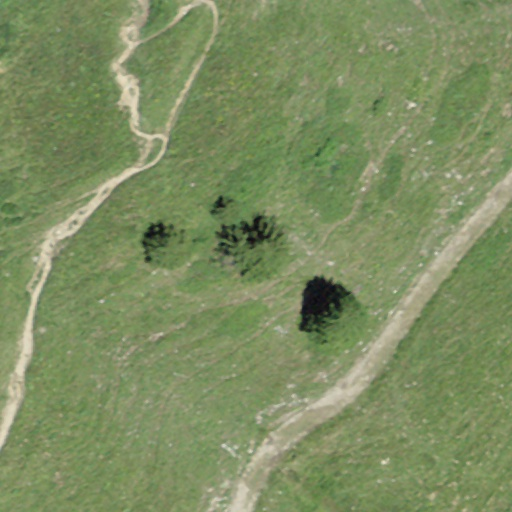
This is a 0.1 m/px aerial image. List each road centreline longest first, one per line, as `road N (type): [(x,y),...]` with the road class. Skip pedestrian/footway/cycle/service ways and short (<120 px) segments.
road 1 (track): [(511,180),(256,511)]
road 2 (track): [(161,139),(226,0)]
